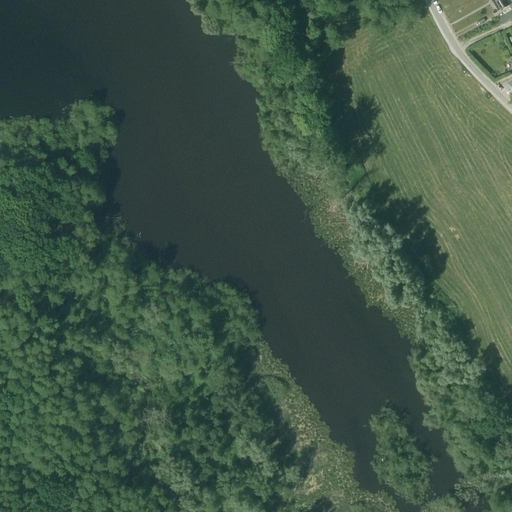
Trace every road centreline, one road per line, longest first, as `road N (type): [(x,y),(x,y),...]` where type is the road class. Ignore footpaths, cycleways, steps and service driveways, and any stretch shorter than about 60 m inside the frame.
road 1 (residential): [(511,105),(451,42),(429,0)]
road 2 (track): [(406,0),(348,24),(291,0)]
